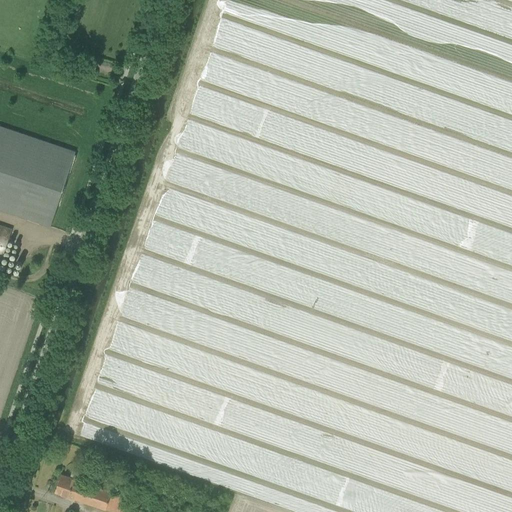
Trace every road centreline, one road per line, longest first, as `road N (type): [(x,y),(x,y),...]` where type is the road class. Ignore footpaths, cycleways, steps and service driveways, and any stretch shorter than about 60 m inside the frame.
road 1 (tertiary): [(0,490),(165,0)]
road 2 (track): [(279,511),(9,416)]
